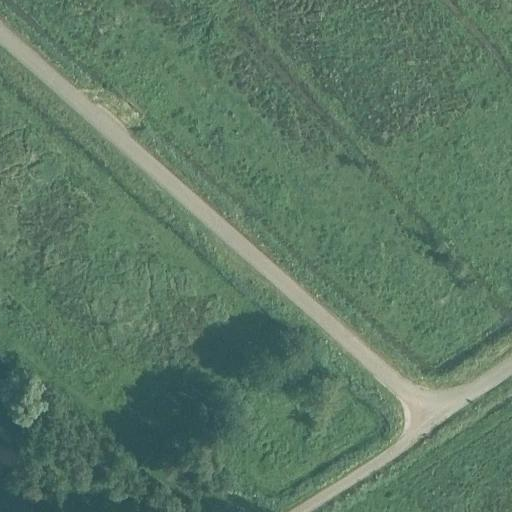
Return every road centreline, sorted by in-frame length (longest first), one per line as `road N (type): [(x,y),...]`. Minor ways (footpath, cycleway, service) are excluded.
road 1 (unclassified): [(436,417),(0,38)]
road 2 (track): [(234,0),(105,125)]
road 3 (unclassified): [(297,511),(436,417)]
